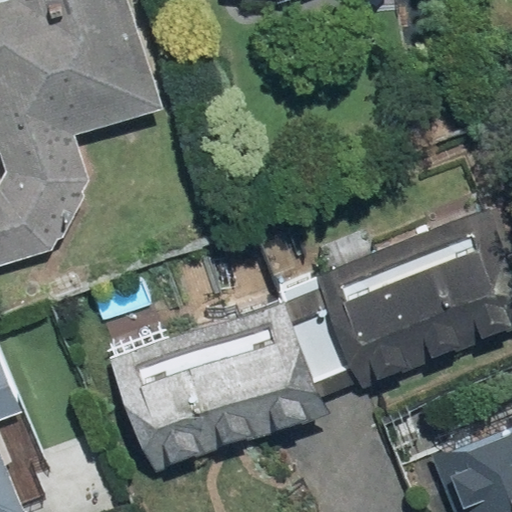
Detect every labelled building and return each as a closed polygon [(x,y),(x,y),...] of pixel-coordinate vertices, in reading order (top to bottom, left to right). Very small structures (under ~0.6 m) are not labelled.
[(0,253),(64,230),(73,217),(75,214),(77,211),(79,207),(81,204),(83,200),(84,196),(86,193),(87,189),(88,185),(89,181),(90,177),(91,173),(91,169),(92,165),(92,154),(81,119),(84,118),(170,89),(140,0),(0,0),(0,120),(8,144),(15,165),(0,170),(0,253)] [(511,238),(496,198),(319,268),(358,367),(511,306),(511,238)] [(291,278),(120,347),(164,457),(335,387),(291,278)] [(0,338),(0,511),(15,511),(34,504),(0,417),(0,413),(30,398),(0,338)] [(511,511),(511,412),(455,433),(482,511),(511,511)] [(96,433),(40,459),(64,511),(88,511),(125,495),(96,433)]
